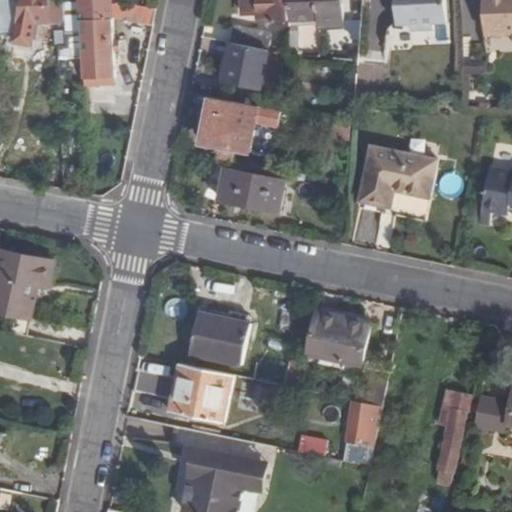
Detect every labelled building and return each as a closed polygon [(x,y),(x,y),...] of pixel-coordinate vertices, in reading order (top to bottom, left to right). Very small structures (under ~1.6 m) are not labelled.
[(25,0),(11,0),(9,14),(4,12),(0,33),(0,50),(2,51),(0,63),(0,122),(3,123),(17,46),(21,24),(25,0)] [(25,0),(21,24),(71,22),(70,2),(70,1),(51,2),(51,0),(25,0)] [(71,34),(86,33),(85,21),(117,19),(116,17),(116,3),(115,0),(84,0),(85,1),(70,2),(71,22),(71,34)] [(294,21),(293,0),(246,0),(246,12),(263,11),(263,22),(294,21)] [(293,0),(294,21),(323,20),(324,26),(335,26),(336,50),(361,49),(364,19),(346,19),(346,0),(293,0)] [(395,0),(397,27),(410,26),(410,33),(434,32),(434,25),(447,24),(445,0),(395,0)] [(511,0),(482,0),(483,6),(484,13),(485,21),(486,42),(511,40),(511,0)] [(116,17),(158,24),(161,8),(126,3),(116,3),(116,17)] [(120,79),(117,19),(85,21),(86,33),(87,58),(88,81),(120,79)] [(300,51),(321,52),(322,25),(302,24),(300,51)] [(236,44),(273,52),(276,35),(240,28),(236,44)] [(273,52),(236,44),(227,82),(264,90),(265,83),(273,85),(284,76),(288,55),(273,52)] [(120,79),(88,81),(89,89),(120,87),(120,79)] [(262,108),(215,99),(205,145),(252,156),(262,108)] [(49,139),(48,182),(66,183),(67,139),(49,139)] [(391,191),(398,193),(434,200),(442,162),(376,147),(364,202),(388,207),(391,191)] [(234,162),(220,159),(215,188),(228,191),(225,202),(283,214),(289,183),(231,172),(234,162)] [(511,207),(511,171),(490,167),(483,209),(509,213),(510,208),(511,207)] [(391,191),(388,207),(395,209),(398,193),(391,191)] [(0,313),(33,320),(38,300),(32,299),(35,284),(51,287),(56,260),(0,249),(0,313)] [(245,365),(254,323),(202,312),(193,354),(245,365)] [(307,365),(344,373),(346,360),(364,363),(372,323),(318,312),(307,365)] [(190,414),(199,368),(180,364),(171,410),(190,414)] [(233,376),(199,368),(190,414),(224,422),(233,376)] [(383,408),(389,380),(371,377),(366,404),(383,408)] [(448,429),(456,395),(449,393),(441,427),(448,429)] [(456,395),(448,429),(440,471),(456,474),(471,398),(456,395)] [(369,431),(378,433),(383,408),(366,404),(356,402),(345,454),(363,458),(369,431)] [(198,473),(193,472),(192,477),(194,477),(187,511),(241,511),(246,488),(259,490),(264,464),(261,463),(264,446),(204,433),(200,450),(198,449),(196,455),(202,457),(198,473)] [(302,453),(328,457),(330,437),(304,434),(302,453)] [(303,441),(286,438),(284,448),(300,452),(303,441)] [(202,457),(196,455),(193,472),(198,473),(202,457)] [(264,464),(259,490),(266,492),(271,465),(264,464)]
